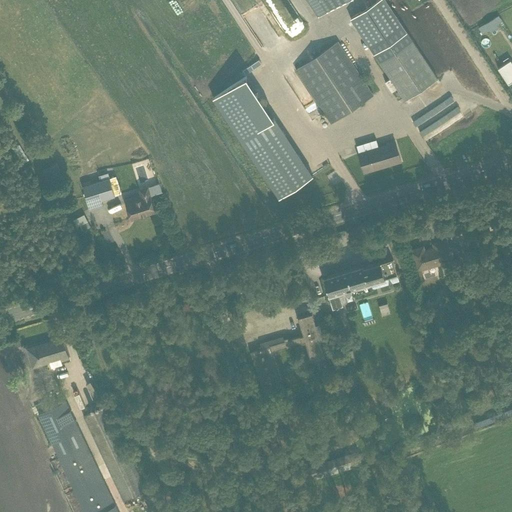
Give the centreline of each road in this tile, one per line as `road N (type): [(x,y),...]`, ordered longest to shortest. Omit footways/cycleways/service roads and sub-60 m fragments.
road 1 (secondary): [(511,161),(0,318)]
road 2 (unknown): [(439,183),(346,25),(349,0)]
road 3 (unknown): [(397,0),(459,79),(511,118)]
